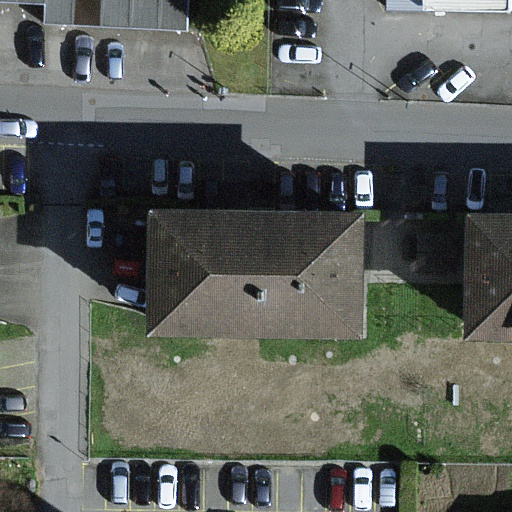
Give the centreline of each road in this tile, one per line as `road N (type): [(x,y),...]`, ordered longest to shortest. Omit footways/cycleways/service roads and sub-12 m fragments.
road 1 (residential): [(511,141),(72,116)]
road 2 (residential): [(72,116),(71,308),(57,511)]
